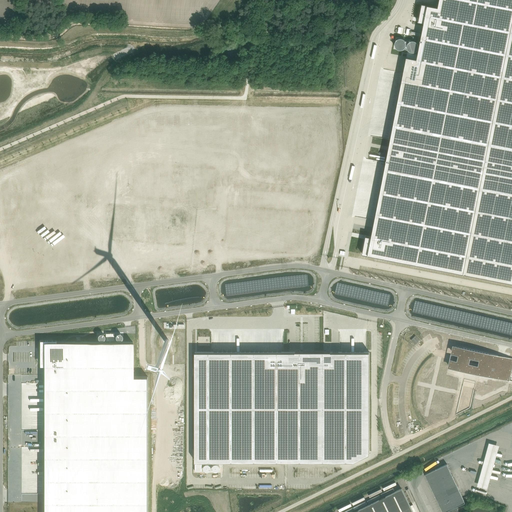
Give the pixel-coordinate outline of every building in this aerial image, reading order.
[(365,239),(362,254),(377,257),(378,257),(511,282),(511,0),(439,0),(438,7),(422,3),(419,18),(424,19),(418,54),(407,52),(370,240),(365,239)] [(106,342),(42,342),(42,361),(44,361),(43,511),(146,511),(148,377),(133,377),(133,342),(114,342),(114,335),(106,335),(106,342)] [(450,355),(449,362),(451,362),(450,368),(508,379),(510,360),(453,349),(453,352),(452,355),(450,355)] [(195,352),(195,370),(195,375),(195,451),(195,456),(195,461),(223,461),(285,461),(286,461),(340,461),(354,461),(369,454),(369,453),(369,452),(369,451),(369,352),(367,352),(366,352),(340,352),(339,352),(331,352),(330,352),(330,351),(295,351),(295,352),(289,352),(284,352),(211,352),(197,352),(195,352)] [(474,486),(485,489),(498,444),(487,441),(474,486)] [(428,474),(445,511),(447,511),(467,503),(449,464),(428,474)] [(415,511),(404,489),(357,511),(415,511)]
